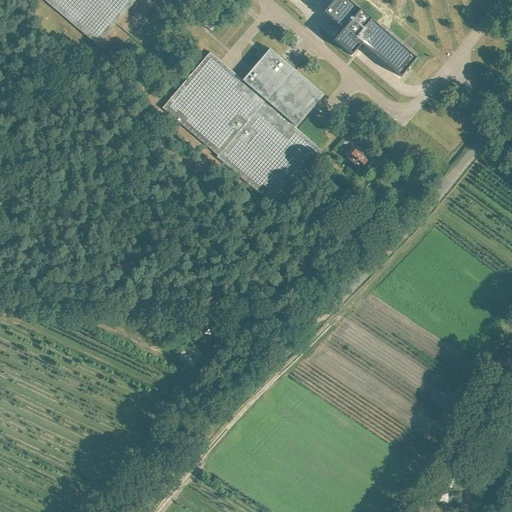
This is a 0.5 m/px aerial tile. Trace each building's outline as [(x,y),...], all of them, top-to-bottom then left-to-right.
[(136,0),(44,0),(97,45),(136,0)] [(334,40),(352,55),(362,44),(401,77),(417,58),(372,20),(372,19),(361,9),(360,10),(348,0),(334,0),(324,12),(344,29),(334,40)] [(217,25),(210,19),(204,25),(212,31),(217,25)] [(270,48),(252,69),(242,79),(296,128),(297,126),(310,111),(324,95),(293,68),(294,67),(287,60),(285,62),(270,48)] [(210,51),(162,108),(218,156),(217,157),(274,206),(321,151),(296,128),(242,79),(210,51)] [(363,153),(356,147),(353,145),(345,154),(348,157),(347,159),(360,170),(368,159),(366,157),(366,158),(362,155),(363,153)]
